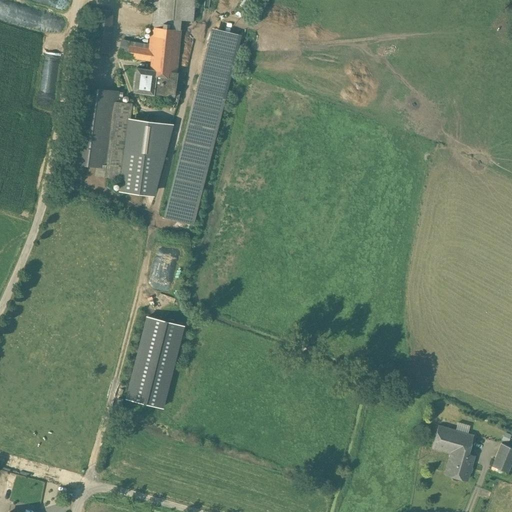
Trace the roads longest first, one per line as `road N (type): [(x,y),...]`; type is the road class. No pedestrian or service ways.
road 1 (unclassified): [(76,0),(44,198),(0,308)]
road 2 (unclassified): [(78,511),(85,490),(99,487),(197,511)]
